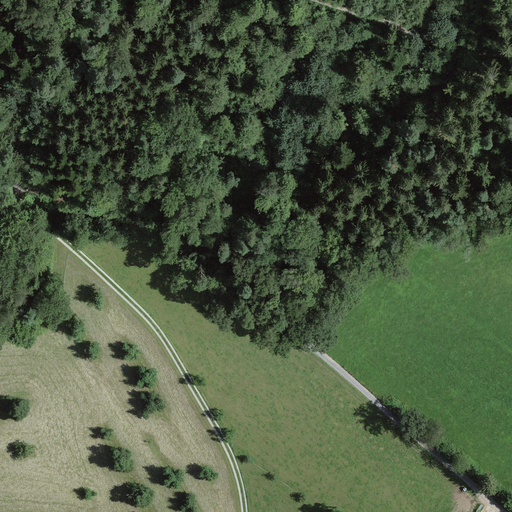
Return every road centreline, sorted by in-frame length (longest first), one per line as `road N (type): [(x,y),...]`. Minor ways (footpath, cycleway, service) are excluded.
road 1 (track): [(0,170),(102,204),(145,230),(323,353),(503,511)]
road 2 (track): [(0,184),(168,345),(232,459),(244,511)]
road 3 (track): [(511,52),(475,51),(319,0)]
